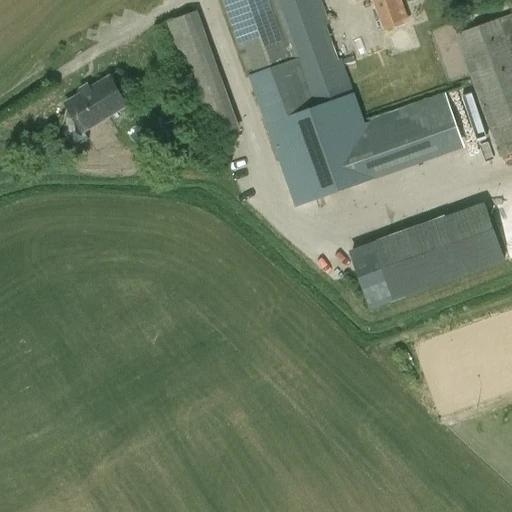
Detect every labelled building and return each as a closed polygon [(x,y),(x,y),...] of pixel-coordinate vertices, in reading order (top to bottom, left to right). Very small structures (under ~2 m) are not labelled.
[(220,0),(258,103),(293,200),(381,168),(366,124),(353,90),(321,0),(220,0)] [(374,0),(385,30),(404,23),(395,0),(374,0)] [(197,12),(163,24),(206,144),(240,132),(197,12)] [(511,15),(456,36),(500,159),(511,154),(511,15)] [(110,79),(66,106),(82,133),(127,106),(110,79)] [(429,101),(437,130),(449,126),(441,98),(429,101)] [(410,234),(371,248),(390,302),(429,289),(410,234)]
